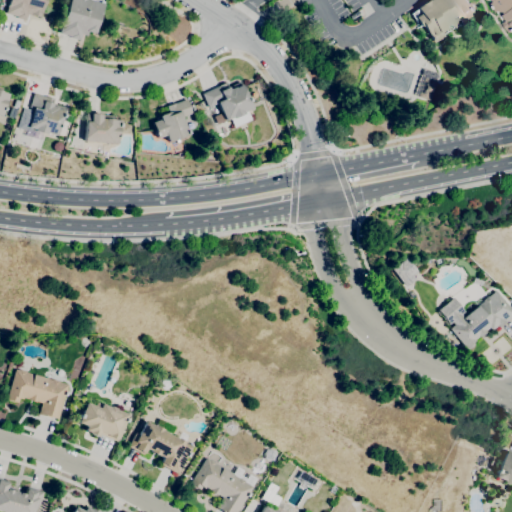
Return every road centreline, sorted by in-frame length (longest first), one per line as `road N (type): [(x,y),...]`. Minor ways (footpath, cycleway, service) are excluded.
road 1 (secondary): [(318,175),(126,200),(0,189)]
road 2 (residential): [(323,199),(340,265),(395,345),(511,397)]
road 3 (residential): [(0,49),(108,81),(156,79),(195,61),(232,25)]
road 4 (residential): [(194,0),(289,76),(323,199)]
road 5 (secondary): [(323,199),(511,161)]
road 6 (residential): [(0,438),(97,474),(158,511)]
road 7 (secondary): [(0,215),(164,224)]
road 8 (secondary): [(164,224),(323,199)]
